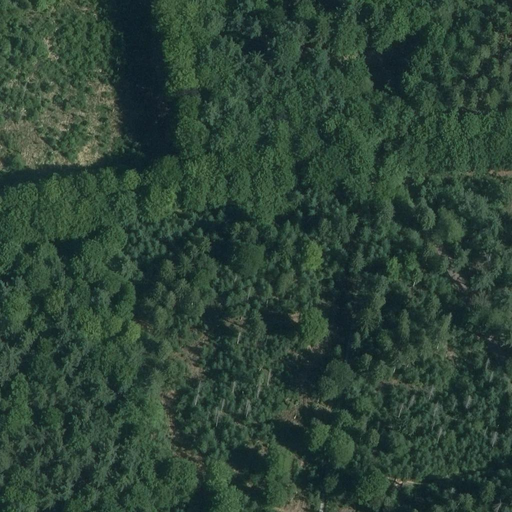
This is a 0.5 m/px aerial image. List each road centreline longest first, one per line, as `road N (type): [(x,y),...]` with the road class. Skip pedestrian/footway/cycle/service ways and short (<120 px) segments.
road 1 (tertiary): [(0,228),(344,165),(382,150)]
road 2 (track): [(398,155),(399,171),(511,382)]
road 3 (tertiary): [(382,150),(471,0)]
road 4 (unclassified): [(511,148),(382,150)]
